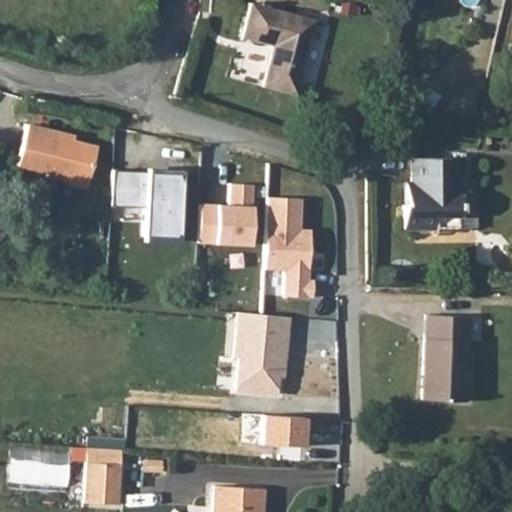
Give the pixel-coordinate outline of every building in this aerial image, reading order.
[(313,21),(248,3),(239,37),(270,45),(259,85),(293,95),(313,21)] [(441,86),(435,111),(443,112),(449,88),(441,86)] [(449,88),(443,112),(473,120),(478,95),(449,88)] [(351,144),(356,148),(386,115),(382,112),(351,144)] [(56,133),(23,124),(13,165),(44,173),(43,179),(83,189),(93,147),(55,137),(56,133)] [(403,205),(400,205),(400,227),(474,228),(474,181),(459,181),(459,175),(462,175),(462,157),(410,157),(410,182),(410,197),(403,198),(403,205)] [(245,164),(220,158),(209,208),(229,212),(229,210),(257,217),(261,201),(249,198),(232,194),(235,183),(240,184),(245,164)] [(199,205),(206,175),(164,165),(153,209),(186,217),(187,210),(189,202),(199,205)] [(249,198),(251,186),(240,184),(235,183),(232,194),(249,198)] [(309,221),(315,197),(298,193),(292,217),(309,221)] [(189,202),(187,210),(198,213),(199,205),(189,202)] [(423,314),(419,399),(462,401),(466,316),(423,314)] [(264,331),(263,347),(310,352),(312,335),(264,331)] [(6,483),(66,487),(69,450),(9,446),(6,483)] [(84,462),(81,502),(116,504),(119,464),(84,462)] [(259,511),(261,488),(212,486),(210,511),(259,511)]
